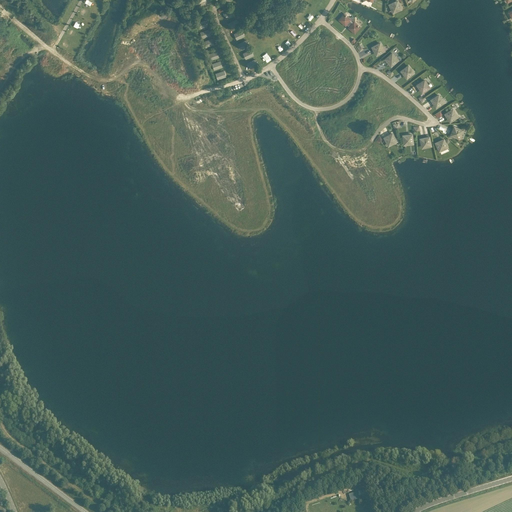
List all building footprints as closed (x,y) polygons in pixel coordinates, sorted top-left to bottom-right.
[(390,4),(394,12),(401,8),(398,1),(390,4)] [(235,14),(233,9),(225,13),(227,18),(235,14)] [(312,20),(315,16),(310,11),(306,15),(312,20)] [(347,24),(348,25),(352,20),(352,17),(349,17),(345,13),(340,20),(346,25),(347,24)] [(356,17),(352,17),(352,20),(348,25),(350,26),(349,27),(355,33),(360,26),(356,23),(356,17)] [(239,23),(237,19),(229,22),(231,27),(239,23)] [(244,34),(242,30),(234,33),(236,38),(244,34)] [(249,45),(246,40),(238,43),(241,48),(249,45)] [(377,54),(384,50),(380,42),(373,47),(377,54)] [(253,54),(251,49),(243,52),(245,57),(253,54)] [(392,65),(398,59),(393,53),(386,58),(392,65)] [(258,64),(256,59),(248,63),(250,68),(258,64)] [(407,77),(414,72),(409,65),(402,70),(407,77)] [(423,91),(430,87),(425,80),(418,84),(423,91)] [(437,106),(444,102),(439,95),(432,99),(437,106)] [(451,120),(458,116),(453,109),(446,113),(451,120)] [(460,137),(463,130),(455,126),(452,134),(460,137)] [(389,144),(397,140),(393,133),(385,137),(389,144)] [(405,143),(413,142),(412,134),(404,135),(405,143)] [(423,147),(431,145),(429,136),(421,138),(423,147)] [(440,150),(448,146),(444,139),(437,142),(440,150)]
